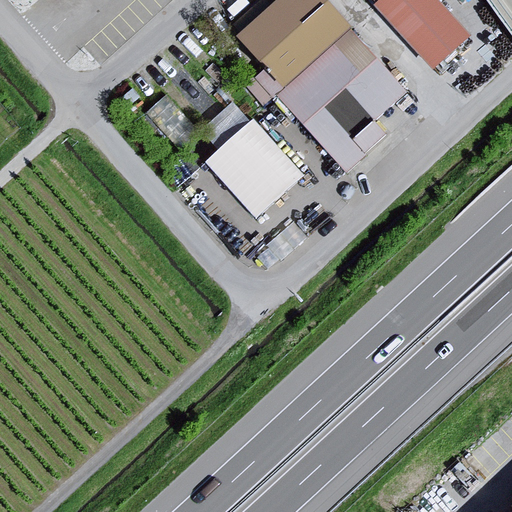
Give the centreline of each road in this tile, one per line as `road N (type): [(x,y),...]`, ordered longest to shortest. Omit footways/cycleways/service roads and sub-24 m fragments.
road 1 (unclassified): [(77,104),(257,307),(511,76)]
road 2 (motorway): [(511,223),(198,511)]
road 3 (motorway): [(270,511),(511,290)]
road 4 (track): [(37,511),(257,307)]
road 5 (unclassified): [(198,0),(77,104)]
